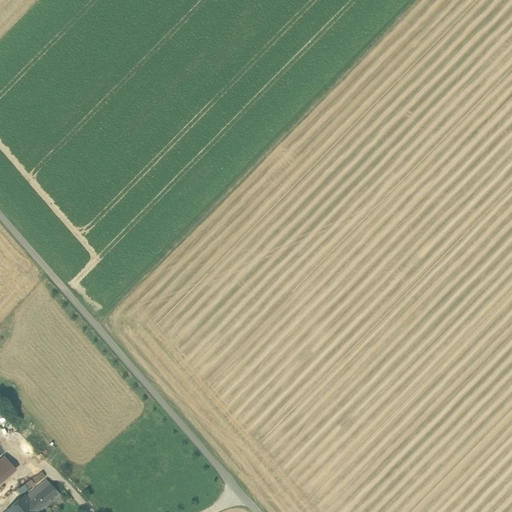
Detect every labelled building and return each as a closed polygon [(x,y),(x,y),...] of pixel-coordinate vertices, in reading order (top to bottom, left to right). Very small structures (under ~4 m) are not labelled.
[(0,329),(0,346),(11,335),(2,327),(0,329)] [(0,484),(14,472),(3,459),(0,461),(0,484)] [(19,486),(23,491),(43,478),(39,473),(19,486)] [(46,481),(26,498),(36,510),(38,511),(58,495),(46,481)] [(24,496),(5,511),(34,511),(36,510),(26,498),(24,496)]
